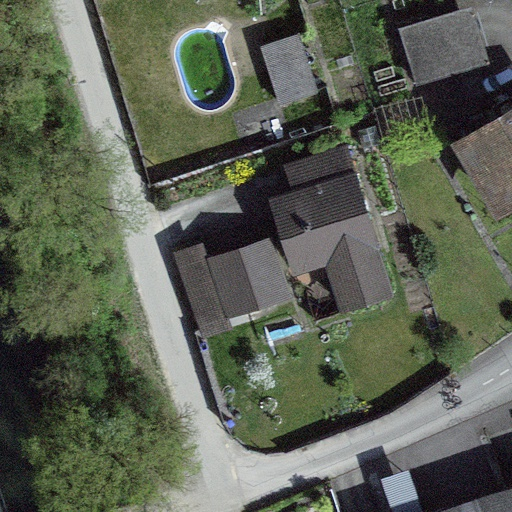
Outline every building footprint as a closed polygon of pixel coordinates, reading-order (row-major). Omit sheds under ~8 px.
[(416,80),(490,58),(472,0),(398,22),(416,80)] [(262,41),(279,99),(317,88),(299,29),(262,41)] [(496,209),(511,199),(511,95),(450,134),(496,209)] [(341,307),(394,291),(346,140),(284,160),(292,184),(269,191),(294,270),(301,268),(315,313),(340,305),(341,307)] [(173,247),(202,335),(231,326),(227,312),(291,292),(271,231),(208,252),(203,237),(173,247)] [(309,339),(301,314),(263,326),(272,351),(309,339)] [(511,511),(511,478),(424,507),(410,464),(380,474),(392,511),(511,511)]
